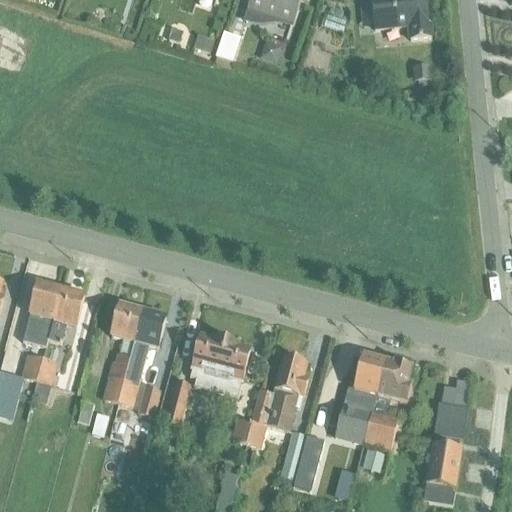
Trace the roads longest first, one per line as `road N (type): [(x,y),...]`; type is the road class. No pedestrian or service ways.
road 1 (residential): [(502,352),(0,218)]
road 2 (residential): [(467,0),(502,352)]
road 3 (residential): [(502,352),(484,511)]
